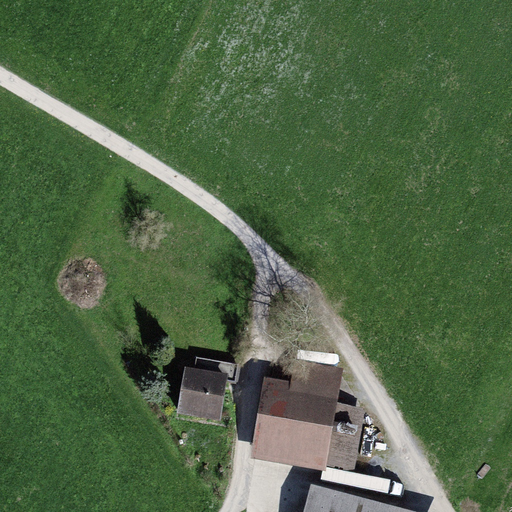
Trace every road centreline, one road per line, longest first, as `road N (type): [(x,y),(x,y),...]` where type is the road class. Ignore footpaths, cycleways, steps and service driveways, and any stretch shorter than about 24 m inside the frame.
road 1 (track): [(0,78),(219,211),(263,255),(450,511)]
road 2 (track): [(228,511),(246,471),(263,255)]
